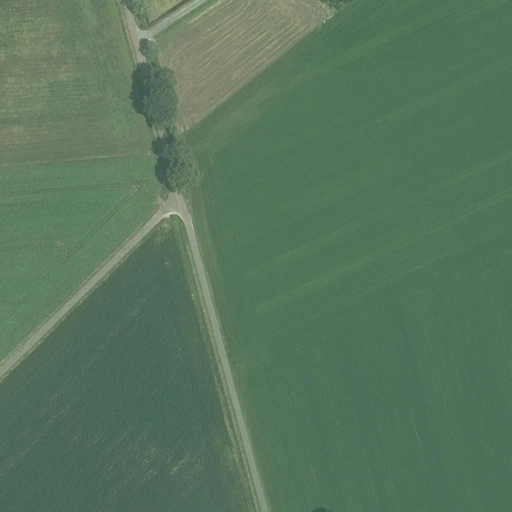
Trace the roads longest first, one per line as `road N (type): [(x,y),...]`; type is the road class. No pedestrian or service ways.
road 1 (unclassified): [(264,511),(180,195)]
road 2 (unclassified): [(0,375),(180,195)]
road 3 (unclassified): [(180,195),(117,0)]
